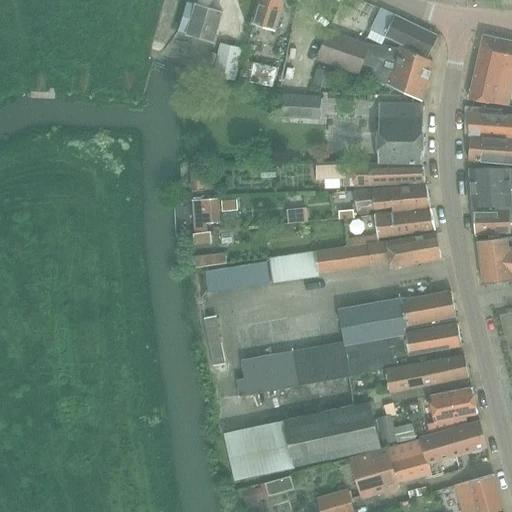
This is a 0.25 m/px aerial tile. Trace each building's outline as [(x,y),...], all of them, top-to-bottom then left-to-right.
[(188,3),(180,30),(182,30),(187,32),(187,33),(191,34),(216,42),(226,10),(218,8),(196,0),(195,5),(190,3),(188,3)] [(283,0),(260,0),(254,23),(275,29),(283,4),(283,0)] [(439,35),(382,7),(371,29),(428,57),(439,35)] [(319,60),(360,75),(372,78),(371,84),(379,87),(381,82),(386,84),(423,101),(434,61),(402,45),(400,48),(386,44),(385,45),(371,43),(330,29),(319,60)] [(511,40),(484,35),(470,99),(510,105),(511,94),(511,40)] [(235,79),(242,45),(221,41),(214,74),(235,79)] [(253,60),(249,80),(273,85),(277,65),(253,60)] [(312,85),(331,90),(335,73),(316,68),(312,85)] [(308,95),(307,118),(319,119),(320,96),(308,95)] [(415,103),(380,103),(379,118),(379,162),(423,163),(424,114),(424,104),(415,103)] [(469,135),(471,135),(511,138),(511,113),(503,113),(503,109),(470,106),(469,135)] [(511,138),(471,135),(469,160),(511,163),(511,138)] [(206,189),(206,171),(204,171),(204,162),(192,163),(192,171),(192,189),(206,189)] [(327,164),(316,164),(316,165),(317,177),(325,177),(338,177),(340,177),(344,177),(344,186),(355,185),(425,182),(423,168),(423,164),(423,163),(379,162),(354,163),(354,164),(327,164)] [(511,168),(470,168),(473,206),(475,206),(511,206),(511,168)] [(358,211),(359,215),(369,214),(369,210),(377,209),(393,207),(394,211),(375,213),(376,215),(393,213),(393,212),(432,207),(427,185),(355,190),(358,211)] [(196,232),(207,232),(209,231),(208,224),(219,223),(217,207),(217,199),(193,200),(196,232)] [(237,200),(223,201),(223,211),(238,210),(237,200)] [(511,206),(475,206),(475,212),(476,234),(478,234),(507,233),(511,233),(511,206)] [(378,237),(436,229),(432,207),(393,212),(393,213),(376,215),(378,237)] [(354,210),(339,211),(340,219),(355,218),(354,210)] [(211,232),(193,234),(195,244),(212,242),(211,232)] [(270,259),(270,261),(273,282),(319,276),(318,272),(391,262),(392,267),(443,258),(439,232),(387,241),(379,242),(368,244),(367,236),(347,239),(348,246),(317,251),(270,259)] [(377,234),(367,236),(368,244),(379,242),(377,234)] [(479,240),(482,268),(484,284),(511,280),(511,235),(509,236),(479,240)] [(226,253),(196,256),(197,267),(227,264),(226,253)] [(209,292),(270,283),(268,261),(206,271),(209,292)] [(241,396),(350,376),(352,376),(363,373),(399,367),(398,357),(462,345),(453,290),(404,299),(404,298),(340,309),(345,341),(242,359),(246,378),(238,379),(241,396)] [(224,363),(216,316),(206,318),(215,365),(224,363)] [(390,392),(470,377),(466,355),(386,369),(390,392)] [(430,396),(436,422),(426,424),(429,435),(469,424),(468,421),(467,415),(478,413),(473,387),(430,396)] [(355,405),(331,410),(341,455),(381,447),(382,447),(382,445),(375,419),(372,403),(372,401),(356,405),(355,405)] [(392,415),(377,419),(383,445),(398,442),(396,433),(395,431),(395,428),(392,415)] [(483,448),(488,447),(480,421),(469,424),(429,435),(389,448),(389,447),(351,458),(362,498),(400,487),(399,482),(432,473),(429,464),(474,450),(475,452),(483,450),(483,448)] [(462,511),(494,511),(503,509),(494,474),(454,485),(462,511)] [(277,480),(266,483),(269,491),(270,493),(280,490),(282,489),(279,479),(277,480)] [(254,486),(243,489),(244,492),(246,503),(247,504),(258,501),(266,499),(265,497),(264,495),(262,487),(262,488),(255,489),(254,486)] [(354,511),(348,489),(317,497),(321,511),(354,511)]
